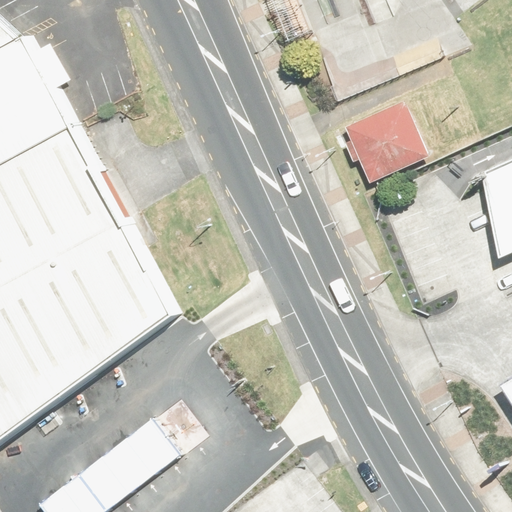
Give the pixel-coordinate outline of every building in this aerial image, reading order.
[(511,0),(474,21),(511,91),(511,0)] [(28,26),(0,39),(0,433),(172,305),(28,26)] [(419,103),(359,128),(383,184),(443,159),(419,103)] [(511,159),(490,170),(504,258),(511,254),(511,159)] [(131,511),(235,442),(185,375),(1,504),(5,511),(131,511)]
